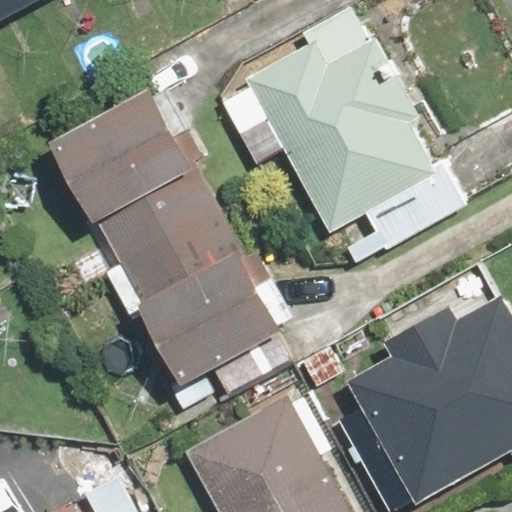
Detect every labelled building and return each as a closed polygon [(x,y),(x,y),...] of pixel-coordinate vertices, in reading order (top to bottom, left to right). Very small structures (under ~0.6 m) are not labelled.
[(0,0),(0,18),(35,0),(0,0)] [(346,246),(355,263),(463,204),(357,12),(243,75),(251,90),(227,103),(262,166),(285,153),(330,235),(364,216),(372,232),(346,246)] [(147,88),(43,145),(97,243),(89,248),(183,416),(294,354),(147,88)] [(381,511),(395,511),(510,455),(511,459),(511,308),(500,285),(380,344),(386,358),(339,382),(352,409),(335,417),(381,511)] [(357,511),(291,390),(179,451),(212,511),(357,511)] [(142,511),(122,474),(82,496),(90,511),(142,511)] [(82,511),(79,503),(60,511),(82,511)]
